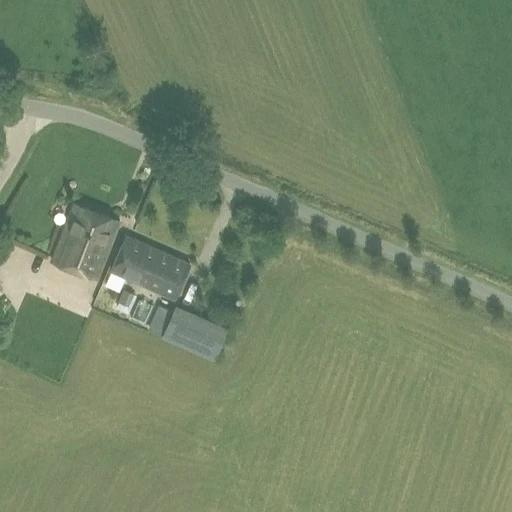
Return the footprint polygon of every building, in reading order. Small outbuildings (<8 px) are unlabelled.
[(97,280),(119,221),(73,204),(51,263),(97,280)] [(112,270),(176,298),(192,264),(127,235),(112,270)] [(82,343),(82,313),(23,311),(22,348),(30,348),(31,332),(57,332),(57,342),(82,343)] [(100,350),(103,324),(85,321),(82,348),(100,350)] [(215,358),(225,336),(207,328),(197,349),(215,358)] [(119,381),(194,406),(210,357),(135,332),(119,381)]
